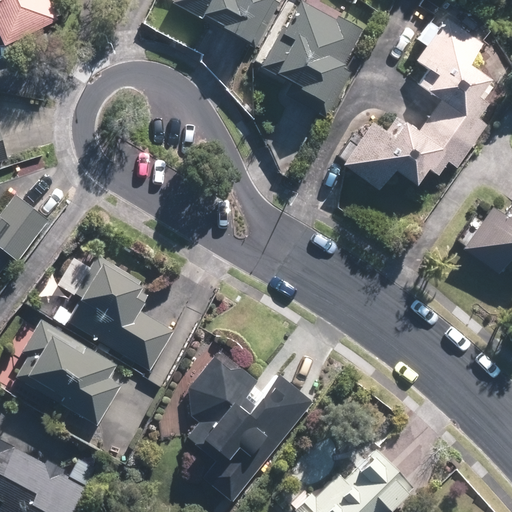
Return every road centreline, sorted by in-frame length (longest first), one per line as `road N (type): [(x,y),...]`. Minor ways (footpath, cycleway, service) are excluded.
road 1 (residential): [(279,253),(216,236),(114,177),(86,143),(87,109),(103,85),(118,76),(154,76),(186,93),(250,200)]
road 2 (residential): [(279,253),(373,309),(511,430)]
